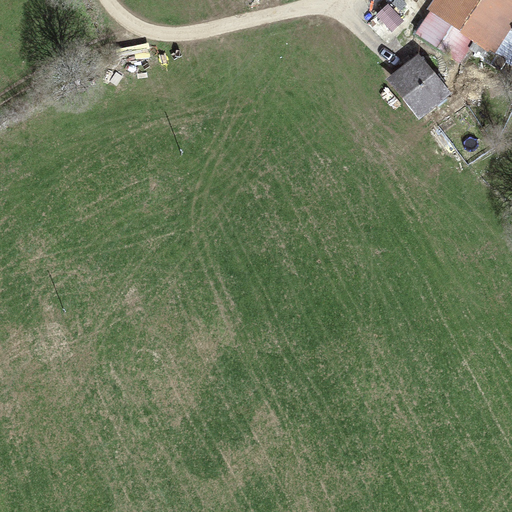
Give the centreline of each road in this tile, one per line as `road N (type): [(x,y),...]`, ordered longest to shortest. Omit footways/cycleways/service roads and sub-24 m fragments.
road 1 (track): [(106,0),(112,13),(157,38),(338,0)]
road 2 (track): [(112,13),(89,77),(0,155)]
